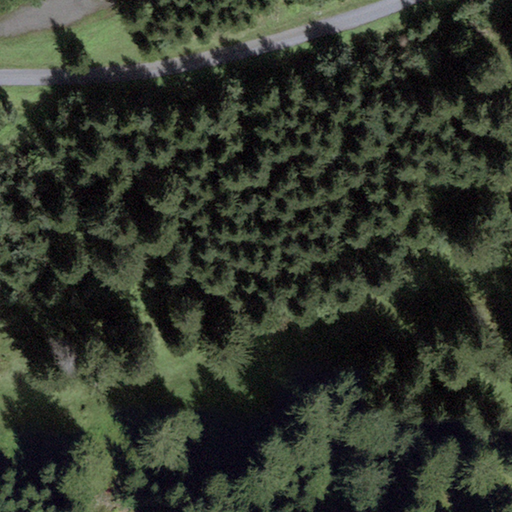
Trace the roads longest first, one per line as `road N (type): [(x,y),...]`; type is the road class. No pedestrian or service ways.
road 1 (unclassified): [(388,0),(240,48),(111,73),(0,71)]
road 2 (track): [(0,134),(111,73)]
